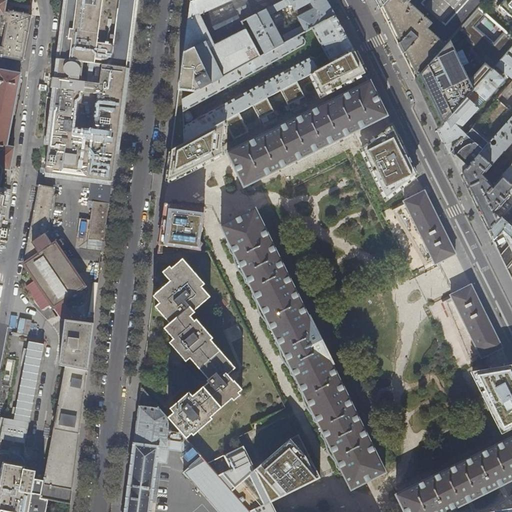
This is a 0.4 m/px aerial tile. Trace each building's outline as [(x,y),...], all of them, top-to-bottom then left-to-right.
[(0,0),(0,177),(1,171),(8,172),(13,147),(6,146),(20,73),(0,68),(0,58),(0,57),(23,61),(32,14),(9,10),(8,13),(3,11),(5,0),(0,0)] [(52,78),(51,88),(55,89),(48,150),(45,173),(71,177),(92,179),(89,201),(93,201),(88,239),(104,242),(115,157),(123,99),(135,0),(66,0),(57,78),(52,78)] [(197,0),(194,2),(190,3),(186,35),(181,72),(179,90),(194,94),(260,58),(246,31),(215,47),(200,15),(230,1),(231,0),(197,0)] [(285,0),(247,20),(265,55),(284,44),(269,16),(290,4),(294,11),(308,4),(312,10),(298,17),(303,26),(283,36),(286,43),(301,35),(312,28),(334,16),(326,1),(325,0),(285,0)] [(376,0),(381,10),(389,0),(376,0)] [(406,0),(387,23),(397,43),(414,79),(478,8),(485,0),(406,0)] [(511,0),(504,0),(497,8),(511,21),(511,20),(511,0)] [(246,31),(230,1),(200,15),(215,47),(246,31)] [(511,47),(511,38),(478,8),(414,79),(425,102),(439,130),(492,70),(496,66),(511,47)] [(224,133),(224,122),(234,141),(249,133),(239,113),(252,106),(263,127),(277,119),(267,98),(280,91),(291,112),(308,104),(297,82),(310,75),(321,97),(365,75),(366,75),(354,51),(344,33),(334,16),(312,28),(323,49),(319,51),(317,47),(313,49),(315,53),(318,51),(321,56),(315,60),(315,59),(314,59),(312,58),(310,58),(311,59),(184,127),(184,121),(189,122),(192,121),(193,118),(190,112),(187,112),(184,114),(184,112),(303,46),(304,46),(305,43),(305,42),(301,35),(286,43),(284,44),(265,55),(260,58),(194,94),(179,90),(175,125),(171,151),(167,183),(223,155),(223,145),(220,146),(215,137),(224,133)] [(511,47),(496,66),(511,80),(511,47)] [(503,81),(492,70),(439,130),(438,131),(443,141),(449,154),(450,153),(465,135),(458,130),(478,110),(472,104),(479,96),(485,101),(503,81)] [(244,185),(245,188),(247,187),(247,186),(384,117),(384,118),(386,117),(385,114),(370,83),(369,82),(368,82),(367,83),(367,84),(230,153),(229,152),(228,154),(229,156),(244,185)] [(511,82),(465,135),(450,153),(454,161),(461,175),(483,151),(470,140),(501,104),(511,114),(511,104),(506,99),(511,92),(511,82)] [(482,176),(511,141),(511,117),(483,151),(461,175),(471,196),(488,231),(511,205),(511,199),(506,194),(511,187),(511,164),(493,186),(482,176)] [(361,150),(386,200),(415,177),(416,176),(413,171),(391,127),(390,127),(361,150)] [(60,319),(64,319),(71,320),(71,315),(63,302),(77,293),(81,298),(95,300),(96,288),(85,287),(47,230),(49,218),(55,189),(39,186),(31,227),(23,264),(53,309),(60,319)] [(511,187),(506,194),(511,199),(511,205),(488,231),(495,245),(511,279),(511,187)] [(434,261),(435,264),(437,263),(453,255),(455,254),(424,192),(423,192),(404,201),(406,204),(395,209),(427,264),(434,261)] [(204,209),(164,204),(162,225),(158,253),(202,251),(200,241),(204,209)] [(427,264),(395,209),(393,210),(425,266),(427,264)] [(350,487),(351,490),(353,489),(353,488),(383,474),(385,473),(384,470),(332,365),(333,365),(332,363),(324,346),(324,345),(323,344),(319,337),(320,337),(319,336),(315,328),(310,319),(311,319),(310,317),(308,318),(257,213),(257,212),(256,210),(254,211),(254,212),(224,226),(222,227),(223,230),(223,229),(350,487)] [(175,414),(169,419),(186,439),(192,434),(194,436),(213,420),(211,418),(243,391),(235,382),(234,382),(228,375),(236,368),(212,340),(214,338),(198,319),(196,321),(191,316),(196,312),(195,311),(212,297),(203,286),(206,284),(187,261),(181,265),(179,263),(166,273),(172,280),(157,293),(163,301),(157,306),(171,323),(166,328),(175,339),(173,340),(190,359),(191,358),(210,379),(208,381),(210,383),(194,397),(192,395),(173,411),(175,414)] [(452,298),(482,358),(501,348),(502,348),(485,314),(470,285),(453,295),(450,296),(451,298),(452,298)] [(86,311),(93,312),(95,302),(87,301),(86,311)] [(71,501),(88,327),(54,323),(49,368),(60,370),(41,483),(38,496),(71,501)] [(43,343),(28,340),(13,419),(3,417),(0,432),(0,438),(24,443),(43,343)] [(15,359),(6,358),(1,384),(10,386),(15,359)] [(510,367),(472,374),(502,433),(511,427),(511,368),(511,367),(510,367)] [(249,511),(218,475),(186,439),(169,419),(141,387),(134,444),(128,491),(125,511),(249,511)] [(275,511),(271,502),(320,478),(299,434),(290,438),(255,469),(244,446),(223,456),(230,469),(218,475),(249,511),(275,511)] [(447,511),(511,481),(511,479),(511,437),(398,495),(398,494),(396,495),(397,498),(398,498),(403,510),(404,511),(447,511)] [(38,496),(41,483),(24,480),(25,471),(0,466),(0,511),(21,511),(24,499),(38,496)]
